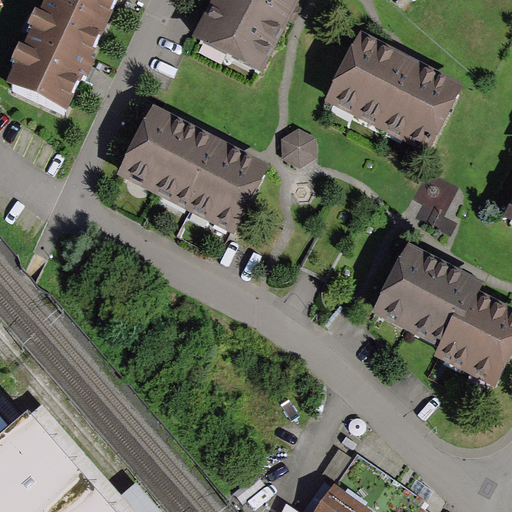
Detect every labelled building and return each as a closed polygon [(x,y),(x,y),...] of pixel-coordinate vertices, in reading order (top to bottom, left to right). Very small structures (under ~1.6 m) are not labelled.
[(61,110),(101,23),(51,0),(46,0),(8,85),(61,110)] [(51,0),(101,23),(112,0),(51,0)] [(218,0),(200,38),(259,67),(291,0),(218,0)] [(360,33),(325,99),(424,152),(459,86),(360,33)] [(158,106),(123,176),(234,232),(269,162),(158,106)] [(511,216),(511,187),(500,211),(511,216)] [(511,303),(407,245),(371,310),(496,379),(511,349),(511,303)] [(106,511),(28,422),(0,445),(0,511),(106,511)] [(350,448),(303,511),(422,511),(429,503),(350,448)]
